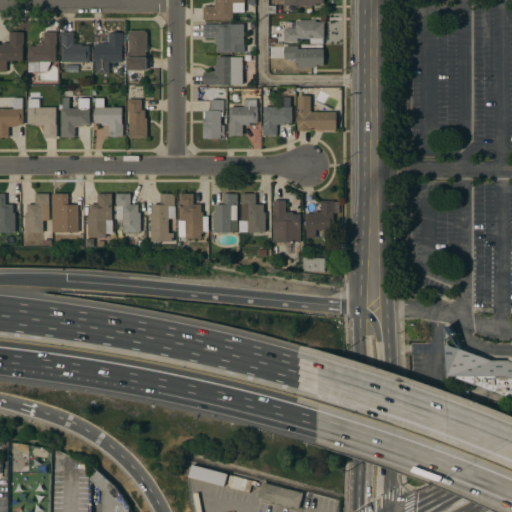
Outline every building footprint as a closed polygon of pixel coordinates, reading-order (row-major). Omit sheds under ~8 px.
[(245,0),(245,3),(244,3),(244,12),(233,12),(233,19),(203,19),(203,7),(215,6),(215,0),(245,0)] [(297,38),(297,41),(284,41),(284,28),(296,28),(296,22),(297,22),(297,20),(316,20),(316,22),(324,22),(324,38),(323,38),(323,43),(310,43),(310,38),(297,38)] [(244,24),(244,44),(236,44),(236,52),(217,52),(217,44),(215,44),(215,37),(203,37),(203,24),(244,24)] [(127,52),(129,52),(129,31),(145,31),(145,32),(147,32),(147,51),(145,51),(145,57),(147,57),(147,70),(127,70),(127,52)] [(24,44),(22,44),(22,60),(7,60),(7,72),(0,72),(0,44),(2,44),(2,43),(10,43),(10,32),(24,32),(24,44)] [(28,46),(36,46),(36,44),(44,44),(44,32),(57,32),(57,46),(56,46),(56,62),(51,62),(51,63),(47,71),(40,71),(40,72),(28,72),(28,46)] [(62,62),(62,46),(61,46),(61,32),(74,32),(74,44),(82,44),(82,46),(90,46),(90,62),(62,62)] [(95,44),(109,44),(109,34),(123,34),(123,45),(122,45),(122,62),(109,62),(109,73),(95,73),(95,44)] [(324,49),(323,65),(316,65),(316,67),(296,67),(296,59),(284,59),(284,46),(298,46),(298,49),(324,49)] [(216,84),(216,85),(203,85),(203,82),(203,75),(203,72),(215,72),(215,65),(217,65),(217,57),(243,57),(243,84),(216,84)] [(126,74),(136,74),(135,80),(128,80),(128,84),(126,84),(126,74)] [(56,124),(57,124),(57,137),(44,137),(44,125),(36,125),(36,123),(28,123),(28,99),(29,99),(29,92),(40,92),(40,107),(56,107),(56,124)] [(283,106),(282,96),(291,96),(291,107),(292,107),(292,122),(284,122),(284,124),(277,124),(277,135),(263,135),(263,123),(264,123),(264,107),(283,106)] [(297,96),(311,96),(311,112),(336,112),(336,130),(316,130),(316,128),(310,128),(311,130),(298,130),(297,96)] [(0,109),(13,109),(13,98),(22,98),(22,109),(23,109),(23,124),(16,124),(16,127),(9,127),(9,137),(0,137),(0,109)] [(122,107),(122,124),(123,124),(123,136),(109,136),(109,125),(102,125),(102,124),(95,123),(95,102),(93,102),(93,98),(103,98),(103,107),(122,107)] [(61,125),(62,125),(62,110),(60,110),(60,104),(62,104),(62,99),(70,99),(70,109),(90,108),(90,124),(82,125),(82,126),(75,126),(75,137),(62,137),(61,137),(61,125)] [(129,111),(128,111),(127,99),(141,99),(142,110),(145,110),(145,118),(147,118),(147,137),(145,137),(145,138),(129,138),(129,111)] [(228,123),(229,123),(229,107),(243,107),(243,99),(256,99),(257,106),(258,123),(250,123),(250,124),(242,125),(243,135),(228,135),(228,123)] [(223,112),(223,116),(221,116),(221,125),(224,125),(224,135),(221,135),(221,138),(203,138),(203,118),(204,112),(205,112),(205,111),(210,111),(210,100),(223,100),(223,112)] [(0,193),(5,193),(5,204),(13,204),(13,212),(15,212),(15,232),(13,232),(13,233),(0,233),(0,193)] [(53,193),(68,194),(68,205),(78,205),(78,232),(53,232),(53,193)] [(88,212),(89,212),(89,204),(98,204),(98,193),(112,193),(112,220),(112,234),(106,234),(106,237),(89,237),(88,237),(88,212)] [(178,221),(179,221),(179,193),(193,193),(193,204),(201,204),(201,212),(203,212),(203,216),(208,216),(208,232),(201,232),(201,238),(185,238),(185,237),(178,237),(178,221)] [(242,193),(256,194),(256,204),(264,204),(264,212),(265,212),(265,231),(263,231),(263,232),(241,232),(240,221),(242,221),(242,193)] [(25,213),(27,213),(27,204),(35,204),(35,194),(49,194),(49,220),(43,220),(43,233),(27,233),(27,232),(25,232),(25,213)] [(123,219),(117,219),(117,194),(130,194),(130,204),(139,204),(139,212),(140,212),(140,232),(138,232),(123,232),(123,219)] [(150,212),(152,212),(152,205),(160,204),(160,194),(174,194),(175,206),(175,218),(168,218),(168,233),(173,233),(173,241),(151,241),(150,212)] [(213,232),(213,212),(215,212),(215,205),(223,204),(223,194),(237,194),(237,205),(237,221),(238,221),(238,231),(231,231),(231,232),(228,232),(228,235),(217,235),(217,232),(213,232)] [(273,200),(286,200),(286,212),(293,212),(293,214),(301,214),(301,242),(273,242),(273,200)] [(313,213),(313,211),(321,211),(321,201),(333,201),(333,202),(339,202),(339,213),(333,213),(333,229),(316,229),(316,235),(307,235),(307,229),(305,229),(305,213),(313,213)] [(116,238),(124,238),(124,246),(116,246),(116,238)] [(325,258),(325,271),(304,271),(305,257),(325,258)] [(491,360),(509,360),(509,358),(511,358),(511,400),(455,378),(455,376),(450,376),(447,375),(447,345),(460,349),(491,360)] [(102,511),(102,492),(90,479),(90,465),(115,486),(129,507),(129,511),(102,511)] [(228,474),(225,486),(189,477),(192,465),(228,474)] [(303,493),(299,509),(258,498),(259,491),(257,491),(258,486),(261,487),(262,482),(303,493)]
